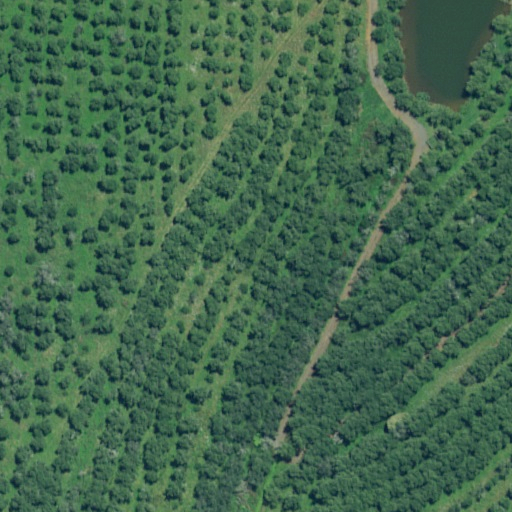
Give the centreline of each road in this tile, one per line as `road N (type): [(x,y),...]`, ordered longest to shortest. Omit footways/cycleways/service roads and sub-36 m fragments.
road 1 (track): [(254,511),(421,159),(375,76),(366,0)]
road 2 (track): [(511,267),(419,369),(276,457)]
